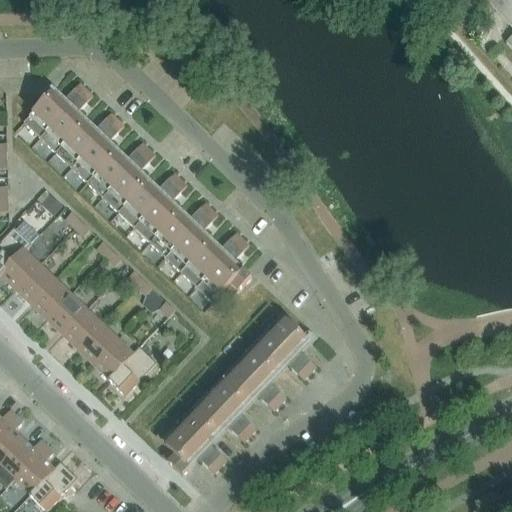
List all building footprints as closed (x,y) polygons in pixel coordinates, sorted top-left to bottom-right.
[(511,0),(485,0),(511,28),(511,38),(507,43),(511,48),(511,0)] [(80,87),(75,92),(81,98),(86,93),(84,90),(81,88),(80,87)] [(49,99),(24,126),(25,126),(40,141),(56,156),(71,171),(87,186),(103,201),(118,216),(134,231),(150,246),(165,261),(181,276),(197,291),(213,306),(225,294),(232,301),(236,297),(252,280),(247,276),(244,273),(243,272),(212,243),(181,213),(165,198),(150,183),(118,153),(103,138),(87,123),(55,92),(52,96),(49,99)] [(75,92),(70,97),(76,103),(81,98),(75,92)] [(86,93),(81,98),(88,104),(93,99),(91,98),(89,95),(86,93)] [(70,97),(65,102),(72,108),(76,103),(70,97)] [(81,98),(76,103),(83,109),(88,104),(81,98)] [(76,103),(72,108),(78,114),(83,109),(76,103)] [(111,117),(106,122),(113,128),(117,123),(115,120),(112,118),(111,117)] [(106,122),(101,127),(108,133),(113,128),(106,122)] [(117,123),(113,128),(119,134),(124,129),(123,128),(120,125),(117,123)] [(101,127),(96,132),(103,138),(108,133),(101,127)] [(113,128),(108,133),(114,139),(119,134),(113,128)] [(108,133),(103,138),(109,144),(114,139),(108,133)] [(142,146),(137,151),(144,158),(149,153),(146,150),(143,148),(142,146)] [(137,151),(132,156),(139,163),(144,158),(137,151)] [(149,153),(144,158),(150,164),(155,159),(154,157),(151,155),(149,153)] [(132,156),(128,162),(134,168),(139,163),(132,156)] [(144,158),(139,163),(145,169),(150,164),(144,158)] [(139,163),(134,168),(141,174),(145,169),(139,163)] [(174,176),(169,182),(175,188),(180,183),(177,180),(175,178),(174,176)] [(169,182),(164,187),(170,193),(175,188),(169,182)] [(180,183),(175,188),(182,194),(187,189),(185,188),(182,185),(180,183)] [(164,187),(159,192),(166,198),(170,193),(164,187)] [(175,188),(170,193),(177,199),(182,194),(175,188)] [(0,189),(0,202),(8,202),(8,189),(0,189)] [(170,193),(166,198),(172,204),(177,199),(170,193)] [(51,198),(43,207),(53,217),(61,208),(51,198)] [(8,202),(0,202),(0,214),(8,214),(8,202)] [(205,206),(200,211),(206,217),(211,212),(209,210),(206,207),(205,206)] [(200,211),(195,216),(202,223),(206,217),(200,211)] [(211,212),(206,217),(213,224),(218,219),(216,217),(214,215),(211,212)] [(74,230),(80,224),(72,215),(65,222),(74,230)] [(195,216),(190,221),(197,228),(202,223),(195,216)] [(206,217),(202,223),(208,229),(213,224),(206,217)] [(202,223),(197,228),(203,234),(208,229),(202,223)] [(80,224),(74,230),(84,239),(90,233),(80,224)] [(0,278),(0,276),(23,252),(24,254),(31,247),(14,230),(0,244),(0,278)] [(236,236),(231,241),(238,247),(242,242),(240,240),(237,237),(236,236)] [(231,241),(226,246),(233,252),(238,247),(231,241)] [(242,242),(238,247),(244,253),(249,248),(248,247),(245,244),(242,242)] [(106,260),(112,254),(103,245),(97,252),(106,260)] [(226,246),(221,251),(228,258),(233,252),(226,246)] [(238,247),(233,252),(239,259),(243,255),(244,253),(238,247)] [(0,276),(0,278),(15,292),(39,267),(24,254),(23,252),(0,276)] [(233,252),(228,258),(234,264),(239,259),(233,252)] [(112,254),(106,260),(115,269),(121,262),(112,254)] [(15,292),(31,307),(55,282),(39,267),(15,292)] [(137,290),(143,284),(134,275),(128,281),(137,290)] [(31,307),(47,322),(70,297),(55,282),(31,307)] [(143,284),(137,290),(145,298),(146,299),(152,292),(143,284)] [(47,322),(62,337),(86,312),(70,297),(47,322)] [(159,312),(160,312),(169,320),(175,314),(166,305),(159,312)] [(62,337),(78,352),(102,327),(86,312),(62,337)] [(172,424),(156,440),(169,452),(162,459),(182,479),(190,471),(205,455),(220,440),(235,424),(250,408),(265,393),(280,377),(294,361),(303,353),(310,345),(306,342),(277,314),(262,330),(252,340),(247,346),(232,361),(217,377),(202,393),(187,408),(172,424)] [(78,352),(94,367),(118,342),(102,327),(78,352)] [(94,367),(109,381),(110,382),(133,357),(132,356),(118,342),(94,367)] [(110,382),(109,381),(108,382),(125,399),(156,366),(139,350),(132,356),(133,357),(110,382)] [(168,351),(163,356),(168,361),(173,355),(168,351)] [(301,355),(295,361),(300,366),(306,360),(301,355)] [(306,360),(300,366),(305,371),(311,365),(306,360)] [(295,361),(288,368),(293,373),(300,366),(295,361)] [(311,365),(305,371),(310,376),(312,374),(315,371),(316,370),(311,365)] [(300,366),(293,373),(298,378),(305,371),(300,366)] [(305,371),(298,378),(303,383),(304,382),(308,378),(310,376),(305,371)] [(271,386),(265,393),(270,398),(276,391),(271,386)] [(276,391),(270,398),(275,402),(281,396),(276,391)] [(265,393),(258,399),(263,404),(270,398),(265,393)] [(281,396),(275,402),(280,407),(282,405),(285,402),(286,401),(281,396)] [(270,398),(263,404),(269,409),(275,402),(270,398)] [(275,402),(269,409),(274,414),(275,413),(278,409),(280,407),(275,402)] [(0,435),(16,419),(10,413),(1,422),(0,420),(0,435)] [(241,417),(235,424),(240,429),(246,422),(241,417)] [(0,435),(0,467),(23,443),(14,434),(23,425),(16,419),(0,435)] [(246,422),(240,429),(245,434),(251,427),(246,422)] [(235,424),(229,430),(234,435),(240,429),(235,424)] [(251,427),(245,434),(250,439),(252,436),(255,433),(256,432),(251,427)] [(240,429),(234,435),(239,440),(245,434),(240,429)] [(245,434),(239,440),(244,445),(245,444),(248,441),(250,439),(245,434)] [(0,467),(0,468),(15,483),(48,449),(41,443),(32,452),(23,443),(0,467)] [(15,483),(30,497),(31,498),(55,473),(54,472),(45,464),(54,455),(48,449),(15,483)] [(211,449),(205,455),(210,460),(216,454),(211,449)] [(216,454),(210,460),(215,465),(221,458),(216,454)] [(205,455),(199,462),(204,466),(210,460),(205,455)] [(221,458),(215,465),(220,470),(222,467),(226,464),(226,463),(221,458)] [(210,460),(204,466),(209,471),(215,465),(210,460)] [(31,498),(30,497),(29,498),(43,511),(48,511),(77,481),(60,465),(54,472),(55,473),(31,498)] [(215,465),(209,471),(214,476),(215,475),(218,472),(220,470),(215,465)]
